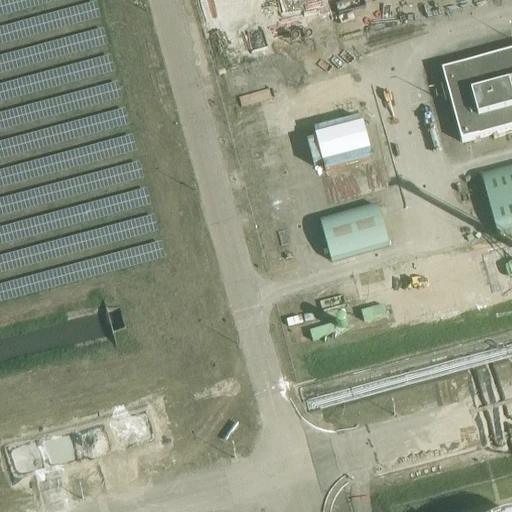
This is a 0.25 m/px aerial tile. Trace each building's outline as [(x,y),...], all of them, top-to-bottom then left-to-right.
[(462,144),(511,129),(511,53),(442,73),(462,144)] [(316,79),(303,80),(304,85),(351,80),(350,62),(315,65),(316,79)] [(364,120),(352,78),(303,92),(316,134),(364,120)] [(316,137),(330,186),(378,173),(364,124),(316,137)] [(511,169),(481,178),(491,215),(497,237),(511,232),(511,169)] [(331,262),(389,246),(378,207),(320,223),(331,262)] [(439,236),(420,241),(432,289),(451,285),(439,236)]
